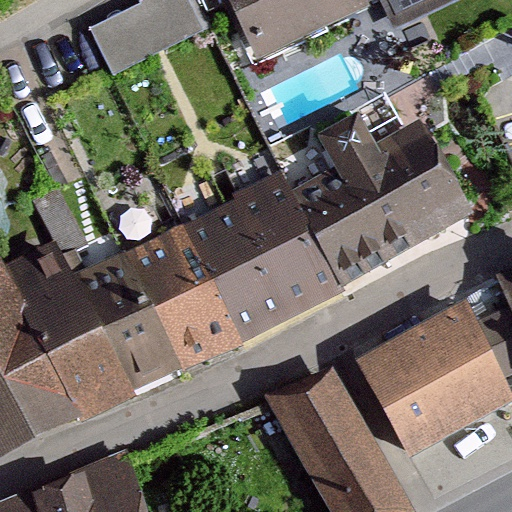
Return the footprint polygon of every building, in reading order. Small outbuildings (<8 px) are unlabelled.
[(342,0),(207,0),(239,73),(354,24),(342,0)] [(511,0),(342,0),(354,24),(366,18),(394,80),(511,26),(511,0)] [(358,106),(379,141),(406,126),(386,90),(358,106)] [(456,234),(406,133),(360,156),(342,120),(296,143),(313,177),(278,194),(332,294),(456,234)] [(278,194),(270,178),(170,233),(230,348),(332,294),(278,194)] [(170,233),(114,261),(173,377),(230,348),(170,233)] [(38,240),(0,258),(0,461),(118,403),(61,288),(38,240)] [(114,261),(61,288),(118,403),(173,377),(114,261)] [(472,332),(511,415),(511,280),(500,286),(511,314),(472,332)] [(464,317),(362,371),(415,468),(511,418),(511,415),(472,332),(464,317)] [(404,511),(328,378),(276,408),(335,511),(404,511)] [(130,511),(117,464),(8,511),(130,511)]
